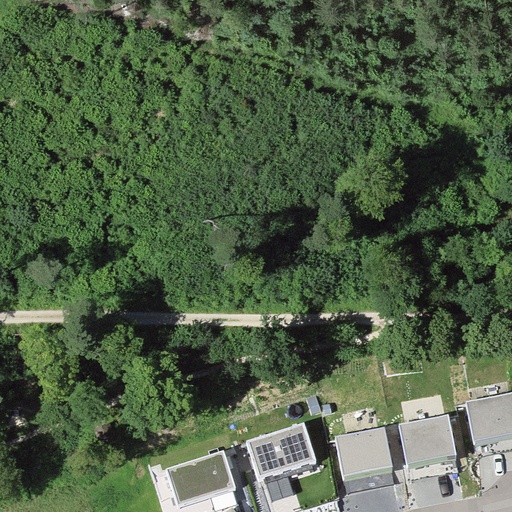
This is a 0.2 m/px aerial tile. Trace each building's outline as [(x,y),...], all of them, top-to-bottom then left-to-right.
[(511,392),(465,401),(474,450),(511,442),(511,392)] [(449,414),(399,424),(408,470),(458,460),(449,414)] [(108,423),(96,427),(102,447),(114,443),(108,423)] [(397,475),(388,425),(333,435),(342,485),(397,475)] [(260,489),(317,471),(303,428),(246,445),(260,489)] [(224,450),(164,469),(177,510),(237,491),(224,450)]
